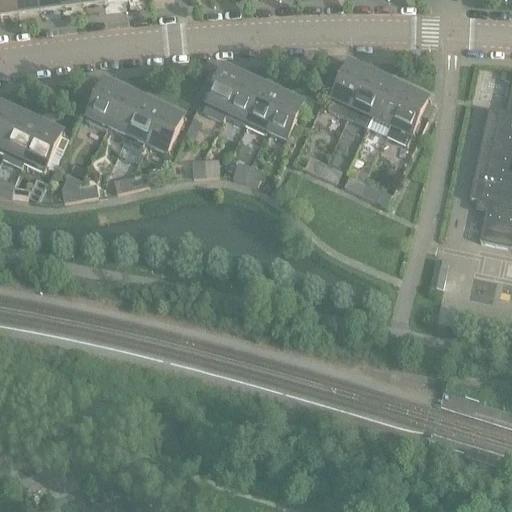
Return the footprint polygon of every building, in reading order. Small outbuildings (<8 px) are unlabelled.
[(0,0),(0,18),(19,16),(16,0),(0,0)] [(41,14),(38,0),(16,0),(19,16),(41,14)] [(62,11),(60,0),(38,0),(41,14),(62,11)] [(82,0),(60,0),(62,11),(83,8),(82,0)] [(105,5),(104,0),(82,0),(83,8),(105,5)] [(349,123),(354,113),(370,77),(347,67),(347,68),(349,69),(344,79),(339,77),(333,89),(339,92),(334,102),(332,101),(331,102),(333,103),(328,114),(349,123)] [(209,108),(205,116),(225,126),(227,122),(245,82),(223,71),(222,72),(225,73),(220,84),(214,81),(209,94),(214,96),(209,107),(207,106),(206,107),(209,108)] [(511,85),(511,77),(503,76),(502,84),(511,85)] [(349,123),(368,133),(390,86),(370,77),(354,113),(349,123)] [(265,91),(245,82),(227,122),(246,131),(265,91)] [(125,95),(103,85),(102,86),(104,87),(99,97),(94,95),(88,107),(94,110),(89,120),(87,119),(86,120),(88,121),(86,126),(107,135),(125,95)] [(390,86),(368,133),(388,142),(409,95),(390,86)] [(285,100),(265,91),(246,131),(266,140),(285,100)] [(145,104),(125,95),(107,135),(109,131),(128,140),(145,104)] [(388,142),(408,151),(413,140),(415,141),(416,140),(414,139),(429,106),(431,107),(432,106),(409,95),(388,142)] [(511,97),(508,117),(490,113),(471,204),(480,206),(478,215),(487,217),(481,246),(511,252),(511,97)] [(266,140),(267,140),(269,136),(291,146),(291,145),(289,144),(304,111),(307,112),(307,110),(285,100),(266,140)] [(128,140),(124,149),(144,158),(148,149),(164,114),(145,104),(128,140)] [(0,119),(0,157),(5,160),(7,155),(24,120),(4,111),(0,119)] [(148,149),(170,159),(171,158),(169,157),(184,124),(186,125),(187,124),(164,114),(148,149)] [(5,160),(3,164),(23,174),(25,169),(27,164),(43,129),(24,120),(7,155),(5,160)] [(194,124),(185,143),(193,147),(202,127),(194,124)] [(25,169),(45,178),(47,174),(49,175),(50,174),(48,173),(63,139),(65,140),(66,139),(43,129),(25,169)] [(327,170),(314,164),(309,175),(322,181),(327,170)] [(207,183),(220,182),(219,168),(207,169),(207,183)] [(207,183),(207,169),(194,169),(194,183),(207,183)] [(250,174),(238,170),(234,184),(246,188),(250,174)] [(322,181),(335,187),(340,176),(327,170),(322,181)] [(246,188),(259,192),(263,178),(250,174),(246,188)] [(348,193),(361,199),(366,188),(365,188),(370,178),(361,174),(356,184),(353,182),(348,193)] [(135,195),(149,192),(146,179),(132,182),(135,195)] [(135,195),(132,182),(118,186),(121,198),(135,195)] [(38,185),(30,203),(42,208),(50,190),(38,185)] [(361,199),(374,205),(379,194),(366,188),(361,199)] [(14,192),(0,190),(0,202),(12,204),(14,192)] [(82,205),(96,202),(94,190),(80,192),(82,205)] [(12,204),(26,207),(28,194),(14,192),(12,204)] [(82,205),(80,192),(66,195),(68,207),(82,205)] [(437,265),(431,292),(443,295),(449,267),(437,265)] [(511,316),(511,315),(444,301),(438,328),(506,342),(511,316)]
